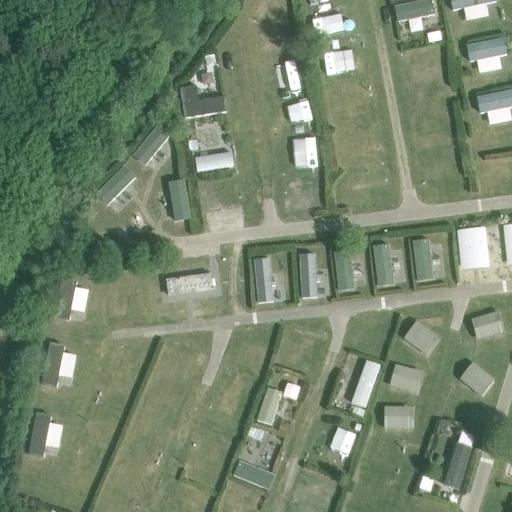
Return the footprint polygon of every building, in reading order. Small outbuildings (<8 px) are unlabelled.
[(489,18),(487,4),(497,3),(496,0),(451,0),(453,11),(464,10),(466,21),(489,18)] [(394,5),(396,21),(436,17),(434,1),(394,5)] [(313,12),(318,39),(359,32),(354,5),(313,12)] [(466,45),(469,63),(477,62),(479,74),(502,70),(499,57),(507,56),(504,38),(466,45)] [(405,55),(408,71),(446,63),(443,47),(405,55)] [(326,88),(367,85),(366,70),(325,72),(326,88)] [(225,97),(200,100),(198,85),(181,87),(184,119),(226,115),(225,97)] [(480,97),(485,127),(511,122),(511,91),(480,97)] [(417,122),(451,115),(448,100),(414,106),(417,122)] [(159,125),(132,157),(145,167),(171,135),(159,125)] [(301,153),(302,159),(317,158),(315,138),(278,141),(279,155),(301,153)] [(231,153),(194,159),(197,173),(234,167),(231,153)] [(95,196),(108,207),(136,177),(124,166),(95,196)] [(322,176),(285,181),(287,196),(307,194),(308,200),(298,202),(299,209),(326,206),(322,176)] [(469,194),(467,178),(425,182),(426,198),(469,194)] [(187,181),(170,182),(172,222),(189,221),(187,181)] [(241,206),(205,212),(207,225),(243,219),(241,206)] [(459,271),(488,269),(486,229),(457,230),(459,271)] [(411,242),(417,283),(435,281),(429,240),(411,242)] [(378,288),(395,285),(389,244),(372,247),(378,288)] [(334,252),(338,293),(355,291),(351,250),(334,252)] [(299,255),(301,300),(317,299),(316,255),(299,255)] [(272,259),(255,260),(257,303),(273,303),(272,259)] [(174,270),(175,311),(192,311),(190,270),(174,270)] [(147,283),(147,274),(134,275),(135,310),(160,309),(159,283),(147,283)] [(76,288),(72,311),(85,314),(90,291),(76,288)] [(57,387),(59,377),(72,379),(76,355),(64,353),(65,347),(49,344),(41,384),(57,387)] [(366,409),(381,366),(366,361),(351,404),(366,409)] [(245,423),(256,389),(243,385),(231,418),(245,423)] [(257,422),(272,427),(283,393),(268,388),(257,422)] [(159,415),(173,422),(177,413),(146,398),(126,441),(143,449),(159,415)] [(347,435),(356,439),(361,424),(326,413),(318,439),(343,447),(347,435)] [(26,456),(43,459),(46,447),(58,449),(64,422),(34,416),(26,456)] [(441,486),(459,493),(475,450),(456,444),(441,486)] [(267,493),(275,476),(240,460),(233,477),(267,493)] [(335,501),(340,485),(301,471),(295,487),(335,501)]
